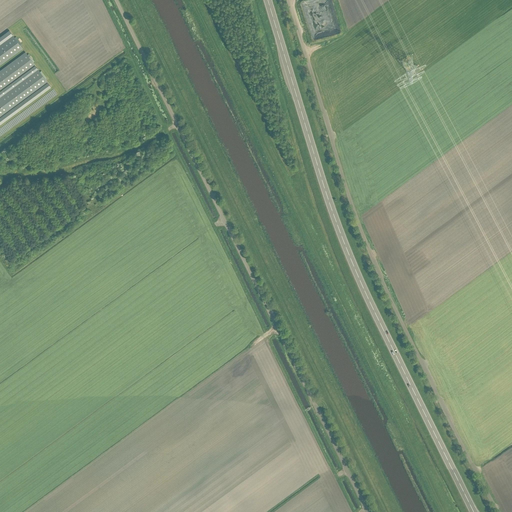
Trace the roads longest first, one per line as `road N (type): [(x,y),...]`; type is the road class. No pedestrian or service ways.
road 1 (unclassified): [(367,511),(116,0)]
road 2 (unclassified): [(495,511),(362,236),(288,0)]
road 3 (trunk): [(473,511),(340,231),(268,0)]
road 4 (track): [(177,124),(119,154),(55,171),(0,173)]
